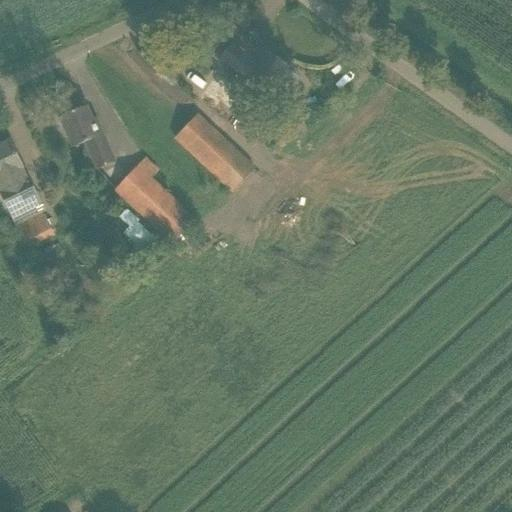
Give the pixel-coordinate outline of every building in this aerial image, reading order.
[(230,44),(221,58),(249,77),(248,78),(270,94),(289,67),(267,51),(258,64),(230,44)] [(203,92),(229,116),(248,96),(222,71),(203,92)] [(259,98),(244,121),(282,149),(298,126),(259,98)] [(114,163),(95,118),(91,120),(86,107),(61,117),(74,147),(86,142),(98,170),(114,163)] [(233,192),(253,171),(255,169),(197,115),(175,138),(233,192)] [(22,168),(10,142),(0,146),(0,187),(10,209),(35,197),(28,181),(26,182),(20,169),(22,168)] [(195,220),(151,180),(159,170),(146,158),(116,190),(173,243),(195,220)] [(55,235),(43,213),(15,227),(27,249),(55,235)] [(123,232),(141,250),(154,238),(136,219),(123,232)] [(50,264),(65,255),(58,243),(43,252),(50,264)] [(26,269),(18,274),(30,294),(38,290),(26,269)]
